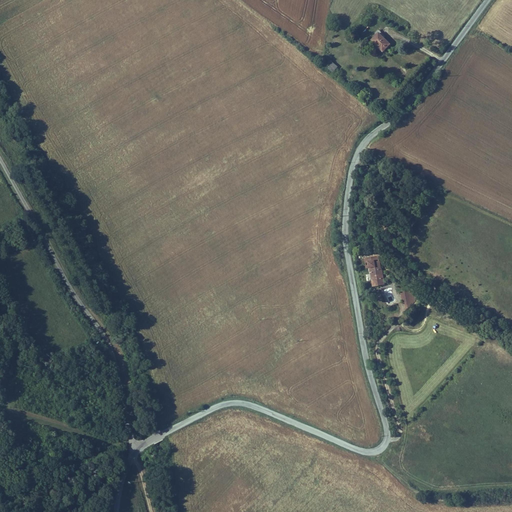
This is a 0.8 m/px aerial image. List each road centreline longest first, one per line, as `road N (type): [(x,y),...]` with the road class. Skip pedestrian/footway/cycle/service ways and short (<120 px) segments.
road 1 (tertiary): [(135,450),(234,402),(366,452),(385,445),(346,249),(351,175),(359,148),(409,107),(487,0)]
road 2 (unclassified): [(0,158),(113,355),(135,450)]
road 3 (track): [(511,333),(391,252),(359,148)]
road 4 (track): [(373,452),(422,496),(511,498)]
